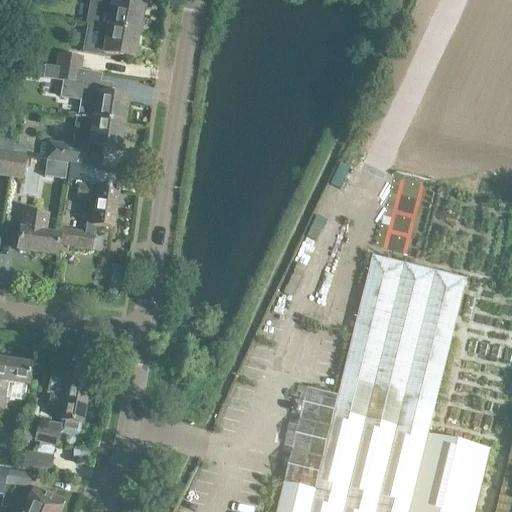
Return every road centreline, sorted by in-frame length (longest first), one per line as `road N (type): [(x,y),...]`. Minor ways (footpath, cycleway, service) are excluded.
road 1 (residential): [(142,332),(196,0)]
road 2 (residential): [(102,511),(142,332)]
road 3 (residential): [(0,310),(142,332)]
